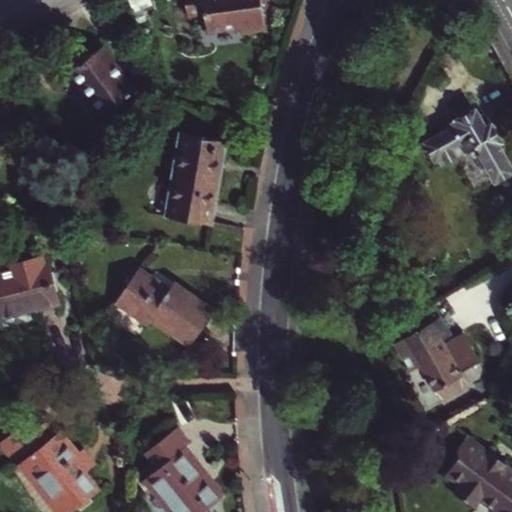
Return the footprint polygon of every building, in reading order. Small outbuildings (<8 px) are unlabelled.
[(268,0),(180,0),(182,14),(205,12),(207,31),(242,28),(242,30),(264,28),(262,1),(268,1),(268,0)] [(102,46),(72,69),(105,113),(136,89),(102,46)] [(443,128),(445,133),(428,143),(438,160),(442,158),(445,163),(468,150),(470,154),(473,152),(486,175),(491,172),(496,181),(511,172),(511,168),(499,144),(502,142),(485,111),(479,114),(476,109),(443,128)] [(228,139),(182,130),(166,216),(212,225),(228,139)] [(0,314),(38,304),(39,307),(57,302),(48,259),(43,260),(42,256),(9,264),(9,261),(0,262),(0,314)] [(175,281),(170,288),(141,268),(118,301),(148,322),(151,317),(191,345),(216,308),(175,281)] [(439,318),(396,342),(412,370),(422,365),(444,403),(470,388),(440,335),(447,332),(439,318)] [(24,425),(0,443),(0,448),(14,465),(19,462),(57,511),(72,511),(101,491),(86,472),(96,463),(83,447),(78,451),(62,431),(57,435),(45,421),(35,429),(32,425),(24,425)] [(178,426),(148,449),(161,465),(144,479),(170,511),(200,511),(225,493),(186,444),(190,441),(178,426)] [(511,511),(511,466),(468,434),(458,448),(459,457),(446,475),(460,486),(456,491),(476,508),(482,499),(500,511),(511,511)]
